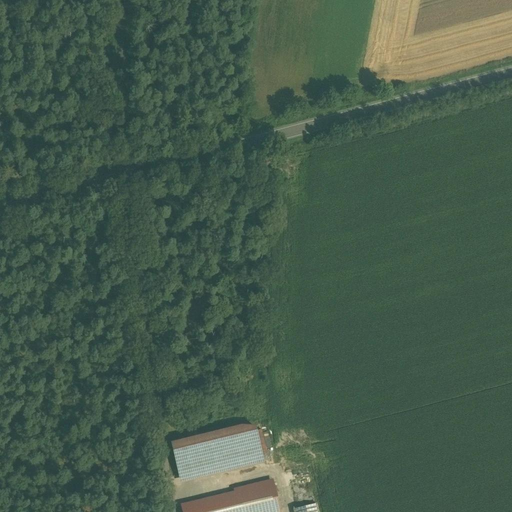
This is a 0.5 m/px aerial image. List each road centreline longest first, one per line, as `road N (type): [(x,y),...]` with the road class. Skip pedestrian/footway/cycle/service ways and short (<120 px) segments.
road 1 (secondary): [(511,74),(101,184)]
road 2 (unclassified): [(101,184),(165,511)]
road 3 (unclassified): [(107,0),(101,184)]
